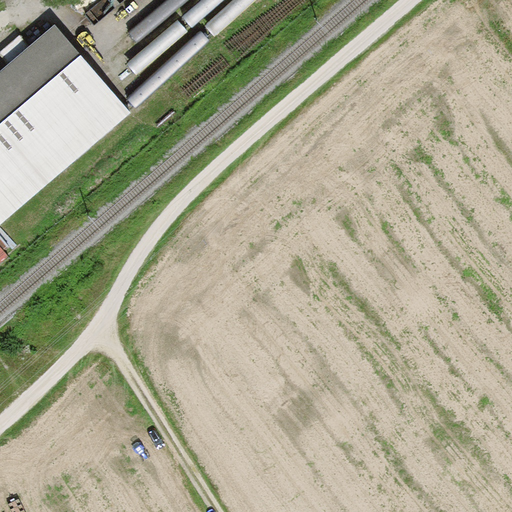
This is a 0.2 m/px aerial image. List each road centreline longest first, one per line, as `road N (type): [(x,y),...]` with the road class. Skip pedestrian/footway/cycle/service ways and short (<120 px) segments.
road 1 (track): [(406,0),(211,162),(150,228),(96,333),(0,423)]
road 2 (track): [(96,333),(209,511)]
